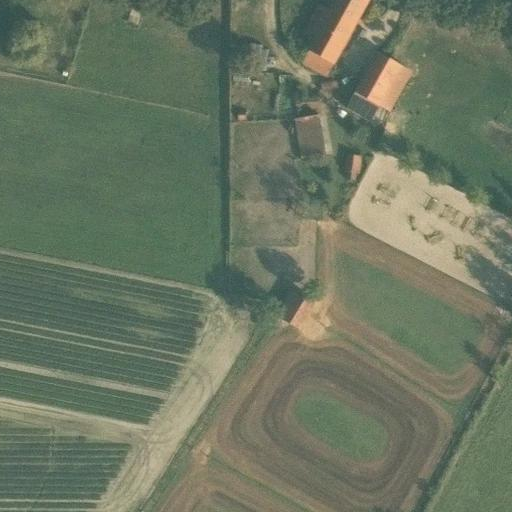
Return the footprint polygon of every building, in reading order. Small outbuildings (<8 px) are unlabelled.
[(327,78),(369,0),(337,0),(331,12),(319,6),(305,33),(316,39),(303,65),(327,78)] [(389,113),(412,72),(378,53),(355,94),(346,109),(370,123),(379,107),(389,113)] [(299,116),(320,114),(319,103),(297,106),(299,116)] [(326,156),(319,115),(294,119),(301,160),(326,156)] [(347,154),(344,171),(347,172),(345,180),(356,182),(357,174),(359,174),(363,157),(347,154)] [(304,331),(319,300),(293,287),(278,318),(304,331)]
